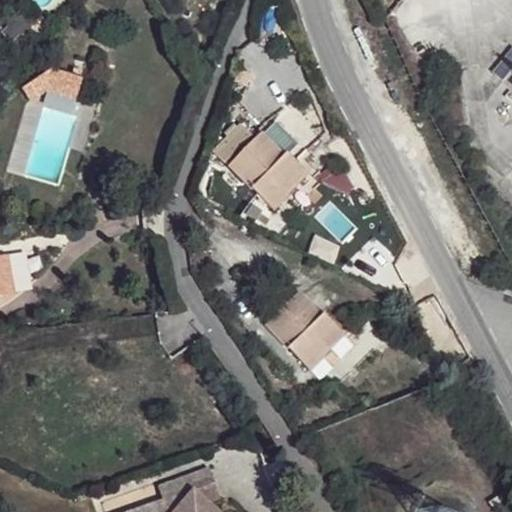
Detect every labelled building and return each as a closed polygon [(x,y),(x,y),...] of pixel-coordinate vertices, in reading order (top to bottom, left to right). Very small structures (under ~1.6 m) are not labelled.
[(503,82),(511,71),(511,49),(492,74),(503,82)] [(45,89),(51,69),(22,90),(29,100),(45,89)] [(51,69),(45,89),(76,99),(82,79),(51,69)] [(285,158),(262,134),(230,166),(276,212),(291,197),(290,196),(310,176),(289,154),(285,158)] [(7,255),(0,256),(0,281),(3,296),(14,294),(7,255)] [(299,294),(266,325),(311,372),(326,357),(325,356),(346,336),(326,315),(323,319),(299,294)] [(158,487),(164,502),(193,491),(207,503),(219,499),(209,469),(158,487)] [(272,493),(278,511),(288,509),(282,490),(272,493)] [(164,502),(134,511),(216,511),(207,503),(193,491),(164,502)]
